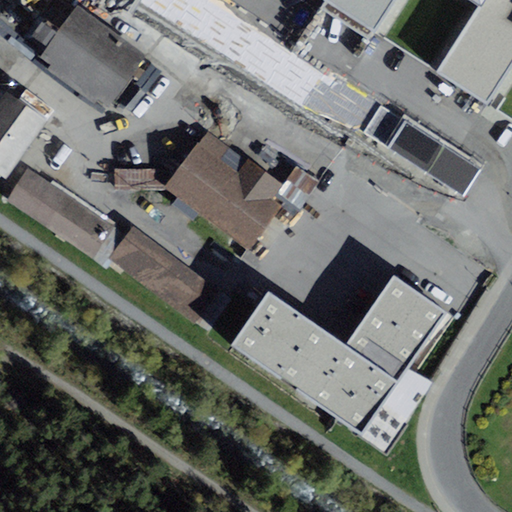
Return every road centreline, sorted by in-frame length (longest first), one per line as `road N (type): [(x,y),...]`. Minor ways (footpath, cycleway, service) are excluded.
road 1 (track): [(0,345),(248,511)]
road 2 (unclassified): [(511,299),(446,411),(449,465),(477,511)]
road 3 (residential): [(365,146),(511,252)]
